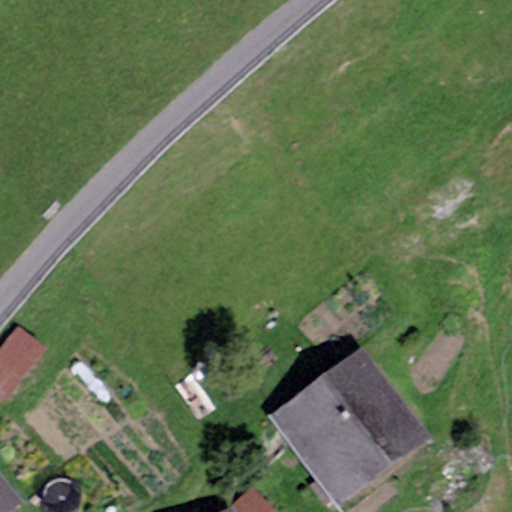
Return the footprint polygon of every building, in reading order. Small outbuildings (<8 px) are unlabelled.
[(18,331),(0,352),(0,399),(1,401),(42,351),(18,331)] [(331,511),(349,499),(340,487),(413,433),(362,368),(291,421),(335,481),(316,495),(329,511),(331,511)] [(55,511),(69,497),(51,480),(34,497),(49,511),(55,511)] [(0,511),(12,502),(0,487),(0,511)] [(267,511),(250,492),(233,509),(235,511),(267,511)]
